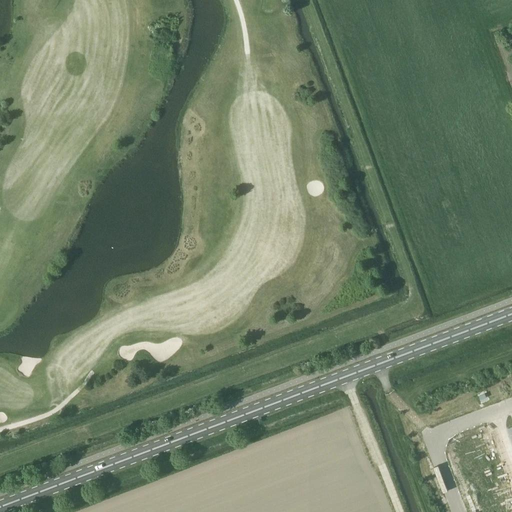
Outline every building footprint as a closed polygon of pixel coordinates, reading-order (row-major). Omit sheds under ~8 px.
[(481,431),(458,439),(461,449),(460,449),(462,454),(486,445),(484,441),(485,441),(484,440),(481,431)] [(486,445),(462,454),(470,473),(493,464),(486,445)] [(493,464),(470,473),(477,491),(500,483),(493,464)] [(500,483),(477,492),(484,510),(507,501),(500,483)] [(511,511),(507,502),(484,511),(511,511)]
